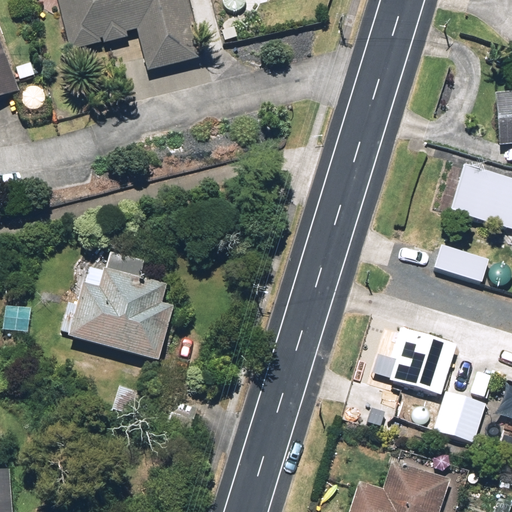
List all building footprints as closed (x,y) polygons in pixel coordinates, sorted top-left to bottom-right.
[(196,64),(180,0),(56,0),(70,56),(100,48),(99,44),(103,43),(104,48),(127,43),(125,38),(137,35),(147,75),(196,64)] [(0,47),(0,103),(19,95),(0,47)] [(30,68),(16,72),(19,83),(34,79),(30,68)] [(511,98),(494,100),(499,153),(511,151),(511,98)] [(511,216),(511,185),(464,171),(450,218),(506,235),(511,216)] [(432,275),(469,285),(476,263),(438,253),(432,275)] [(67,347),(158,371),(172,316),(161,313),(166,294),(140,287),(144,270),(111,261),(105,280),(87,275),(78,309),(69,306),(60,336),(69,338),(67,347)] [(440,403),(456,353),(400,335),(392,362),(397,363),(390,387),(440,403)] [(191,371),(192,364),(183,363),(183,371),(191,371)] [(511,425),(511,392),(506,391),(496,420),(511,425)] [(119,393),(112,414),(137,422),(144,401),(119,393)] [(332,416),(375,431),(376,427),(387,430),(392,417),(329,396),(325,408),(334,411),(332,416)] [(473,448),(484,410),(445,398),(433,436),(473,448)] [(167,435),(188,442),(198,414),(177,407),(167,435)] [(440,511),(448,490),(392,471),(383,499),(359,491),(351,511),(440,511)] [(0,511),(10,511),(9,479),(0,479),(0,511)]
